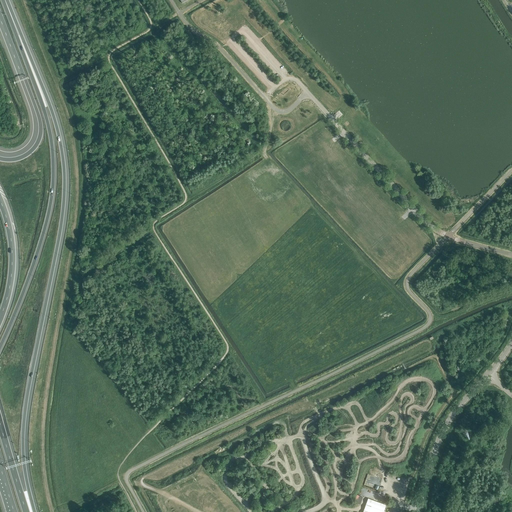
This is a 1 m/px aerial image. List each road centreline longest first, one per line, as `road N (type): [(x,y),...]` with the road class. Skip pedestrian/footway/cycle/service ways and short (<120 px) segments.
road 1 (unknown): [(136,511),(118,477),(123,461),(227,350),(153,229),(186,197),(108,59),(149,29),(138,0)]
road 2 (motorway): [(33,511),(24,414),(64,179),(54,117),(4,0)]
road 3 (unknown): [(51,511),(43,428),(77,173),(66,111),(24,0)]
road 4 (motorway): [(0,346),(33,263),(53,181),(48,125),(4,0)]
road 5 (track): [(338,511),(334,476),(319,454),(322,438),(368,421),(412,378),(424,378),(434,393),(400,456),(386,458),(355,442),(356,431)]
road 6 (track): [(349,492),(340,492),(336,479),(358,436),(378,434),(378,421),(394,413),(387,435),(394,443),(401,399),(407,393),(412,400),(397,451),(357,446)]
road 7 (track): [(252,511),(228,484),(231,445),(274,424),(286,430),(257,469),(263,487),(252,492),(237,457),(269,439),(280,443)]
road 8 (unclassified): [(511,255),(429,224),(307,92)]
road 9 (tertiary): [(417,511),(442,431),(511,342)]
road 10 (motorway): [(0,17),(38,121),(30,148),(0,156)]
road 11 (track): [(357,426),(343,406),(299,428),(320,499),(302,511)]
road 12 (track): [(339,452),(325,453),(321,482),(299,428),(348,447)]
road 13 (motorway): [(0,319),(12,263),(0,199)]
